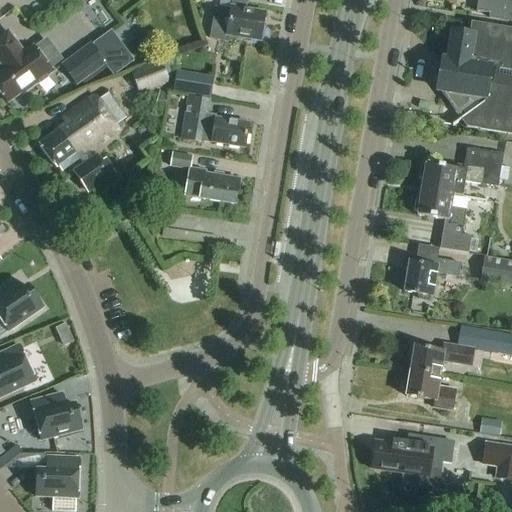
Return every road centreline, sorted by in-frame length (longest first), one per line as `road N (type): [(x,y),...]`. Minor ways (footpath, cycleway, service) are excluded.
road 1 (residential): [(307,0),(251,322),(218,356),(110,389)]
road 2 (secondary): [(286,378),(350,0)]
road 3 (residential): [(329,373),(393,0)]
road 4 (unclassified): [(110,389),(68,260),(0,154)]
road 5 (unclassified): [(115,511),(110,389)]
